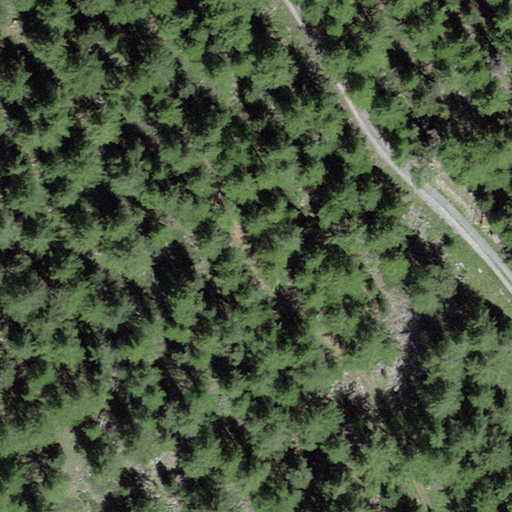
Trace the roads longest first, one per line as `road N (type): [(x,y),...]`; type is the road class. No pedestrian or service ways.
road 1 (track): [(446,511),(437,481),(379,382),(280,278),(220,183),(154,0)]
road 2 (track): [(511,284),(357,116),(297,0)]
